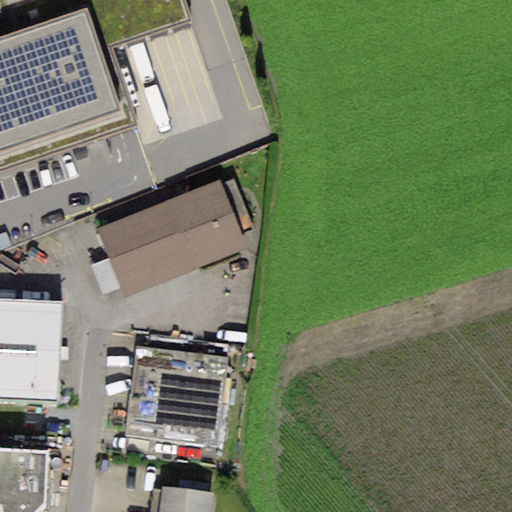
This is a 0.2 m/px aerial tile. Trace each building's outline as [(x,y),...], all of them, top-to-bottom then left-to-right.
[(0,0),(0,176),(73,152),(139,131),(114,53),(195,26),(186,0),(0,0)] [(219,180),(95,228),(123,301),(247,252),(239,232),(249,228),(231,181),(221,185),(219,180)] [(5,233),(0,234),(0,250),(11,246),(5,233)] [(63,303),(0,300),(0,398),(56,402),(63,303)] [(230,359),(135,346),(123,436),(218,449),(230,359)] [(47,451),(0,449),(0,511),(35,511),(44,501),(47,451)] [(212,511),(215,493),(163,487),(159,511),(212,511)]
